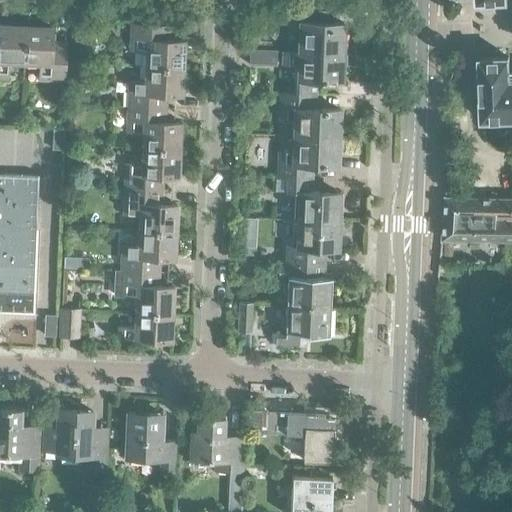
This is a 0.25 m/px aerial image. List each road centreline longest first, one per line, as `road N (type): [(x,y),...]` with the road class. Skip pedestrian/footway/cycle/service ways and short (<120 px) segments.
road 1 (tertiary): [(401,376),(413,0)]
road 2 (residential): [(214,370),(227,0)]
road 3 (residential): [(0,365),(214,370)]
road 4 (residential): [(214,370),(401,376)]
road 5 (tertiary): [(397,511),(401,376)]
